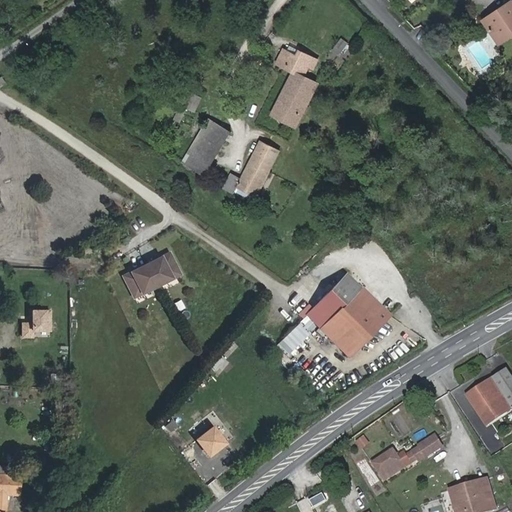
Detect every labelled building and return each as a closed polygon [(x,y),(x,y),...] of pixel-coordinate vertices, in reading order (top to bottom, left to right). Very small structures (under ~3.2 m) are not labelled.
[(511,2),(484,21),(491,32),(497,42),(511,31),(511,2)] [(511,37),(511,31),(497,42),(491,32),(487,34),(496,48),(511,37)] [(296,126),(318,83),(303,75),(309,65),(314,68),(318,59),(301,49),(298,54),(286,48),(278,63),(295,71),(274,114),(296,126)] [(4,76),(0,79),(0,88),(0,89),(9,83),(4,76)] [(208,121),(181,163),(204,177),(230,135),(208,121)] [(230,175),(223,188),(233,195),(237,187),(258,198),(280,156),(259,144),(240,181),(230,175)] [(169,254),(147,265),(157,286),(179,275),(169,254)] [(134,297),(157,286),(147,265),(124,277),(134,297)] [(345,276),(305,318),(350,359),(389,316),(345,276)] [(54,336),(54,307),(36,307),(36,320),(23,320),(23,336),(54,336)] [(486,425),(511,408),(511,374),(508,368),(467,394),(486,425)] [(214,457),(233,442),(219,422),(199,437),(214,457)] [(385,481),(418,459),(443,444),(436,432),(418,444),(420,446),(409,454),(407,450),(399,455),(394,447),(372,462),(385,481)] [(418,459),(420,463),(444,446),(443,444),(418,459)] [(456,511),(480,511),(496,507),(487,477),(473,482),(474,486),(451,493),(456,511)] [(14,500),(14,482),(0,481),(0,499),(9,500),(14,500)] [(450,489),(451,493),(474,486),(473,482),(450,489)] [(8,511),(9,500),(0,499),(0,511),(8,511)]
